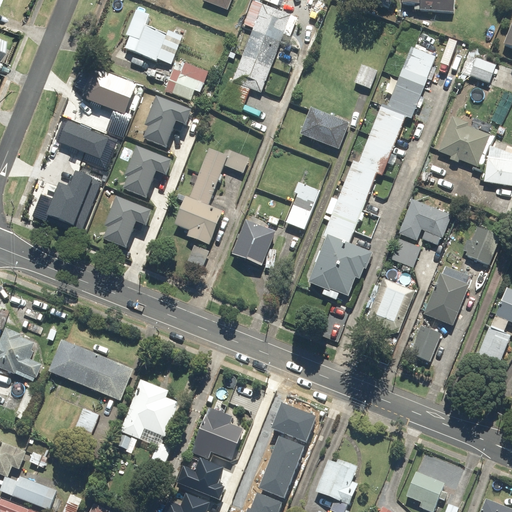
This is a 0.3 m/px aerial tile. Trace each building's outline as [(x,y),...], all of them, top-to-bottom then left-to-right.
[(232,0),(204,0),(203,2),(228,12),(232,0)] [(403,0),(403,7),(421,7),(420,14),(455,15),(455,0),(403,0)] [(295,20),(253,3),(242,28),(253,33),(233,81),(230,80),(220,105),(240,113),(250,89),(263,95),(295,20)] [(167,31),(165,36),(144,28),(148,17),(137,12),(127,37),(132,39),(127,51),(171,68),(186,31),(175,27),(173,33),(167,31)] [(389,107),(382,105),(367,147),(360,145),(322,247),(324,247),(310,283),(354,300),(372,255),(349,246),(382,158),(396,163),(410,123),(411,123),(435,58),(411,49),(389,107)] [(511,72),(468,57),(462,75),(511,93),(511,72)] [(180,73),(175,71),(167,94),(190,102),(194,93),(200,95),(208,73),(183,64),(180,73)] [(378,71),(362,66),(356,85),(371,90),(378,71)] [(96,67),(82,98),(127,117),(140,86),(96,67)] [(192,114),(157,100),(146,128),(149,129),(143,143),(167,153),(177,125),(186,128),(192,114)] [(349,125),(311,110),(301,137),(339,152),(349,125)] [(257,124),(243,117),(239,123),(254,130),(257,124)] [(460,161),(480,170),(494,138),(469,128),(471,125),(454,118),(439,152),(451,157),(449,161),(458,165),(460,161)] [(69,123),(61,142),(101,159),(109,140),(69,123)] [(511,187),(511,156),(491,149),(486,184),(511,187)] [(227,156),(211,150),(191,201),(186,199),(175,227),(189,232),(188,237),(212,247),(224,215),(209,209),(224,169),(244,177),(250,160),(229,152),(227,156)] [(173,164),(138,151),(127,180),(130,181),(125,193),(147,201),(157,175),(167,179),(173,164)] [(461,185),(426,170),(421,182),(456,197),(461,185)] [(62,184),(50,215),(78,226),(95,180),(79,174),(73,188),(62,184)] [(320,193),(298,184),(294,195),(298,196),(287,225),(305,232),(320,193)] [(154,209),(120,196),(109,224),(112,226),(107,238),(128,246),(139,220),(149,223),(154,209)] [(453,217),(413,201),(400,236),(417,243),(422,232),(426,234),(424,241),(438,247),(441,240),(443,241),(453,217)] [(235,256),(262,266),(275,232),(248,222),(235,256)] [(467,258),(492,266),(501,238),(475,230),(467,258)] [(390,261),(411,270),(421,248),(399,239),(390,261)] [(186,269),(198,275),(210,253),(197,247),(186,269)] [(270,251),(268,255),(266,269),(274,270),(276,252),(270,251)] [(441,276),(426,316),(457,327),(471,287),(441,276)] [(368,321),(399,334),(415,297),(384,284),(368,321)] [(511,300),(508,299),(500,319),(511,324),(511,300)] [(441,331),(421,326),(413,358),(433,363),(441,331)] [(9,330),(2,343),(0,342),(0,369),(32,382),(39,365),(31,362),(40,345),(9,330)] [(511,338),(491,331),(480,360),(499,367),(511,338)] [(130,370),(61,341),(48,371),(117,400),(130,370)] [(178,397),(142,384),(124,433),(160,447),(178,397)] [(39,393),(28,389),(16,419),(26,423),(39,393)] [(281,402),(271,427),(305,440),(315,415),(281,402)] [(84,411),(77,430),(93,436),(101,417),(84,411)] [(206,414),(193,450),(230,463),(243,427),(206,414)] [(280,436),(259,487),(284,497),(305,446),(280,436)] [(0,443),(0,473),(8,477),(18,451),(0,443)] [(41,458),(33,454),(29,463),(44,470),(52,452),(45,449),(41,458)] [(151,464),(162,468),(169,454),(158,449),(151,464)] [(185,464),(178,483),(222,499),(227,486),(220,484),(226,468),(203,460),(199,470),(185,464)] [(329,460),(316,493),(346,505),(360,472),(329,460)] [(444,486),(415,473),(404,497),(432,510),(444,486)] [(47,509),(54,492),(21,479),(14,496),(47,509)] [(78,511),(86,493),(74,488),(64,511),(78,511)] [(246,511),(253,495),(250,494),(243,491),(235,511),(246,511)] [(177,492),(169,511),(208,511),(211,504),(177,492)] [(252,510),(249,509),(247,511),(279,511),(282,504),(257,495),(252,510)] [(0,511),(27,511),(28,511),(0,498),(0,511)] [(451,498),(445,511),(458,511),(462,502),(451,498)]
